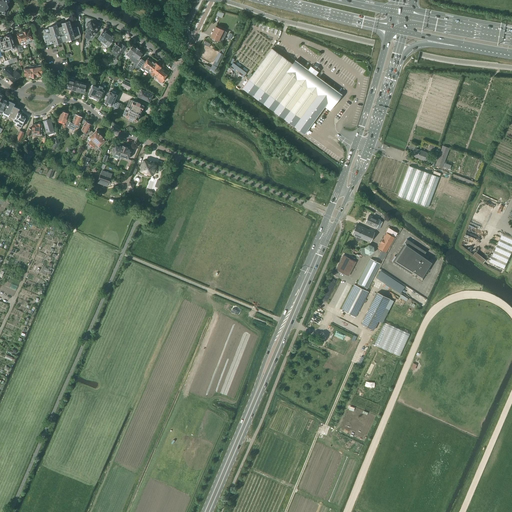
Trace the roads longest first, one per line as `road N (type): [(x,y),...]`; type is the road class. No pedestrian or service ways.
road 1 (primary): [(390,28),(333,202),(202,511)]
road 2 (primary): [(211,511),(363,159),(393,68)]
road 3 (track): [(281,321),(122,253)]
road 4 (track): [(352,362),(285,511)]
road 5 (residential): [(62,2),(121,26),(177,70)]
road 6 (unknown): [(399,230),(432,253),(435,266),(420,284),(390,264),(391,251)]
road 7 (primary): [(272,0),(390,28)]
